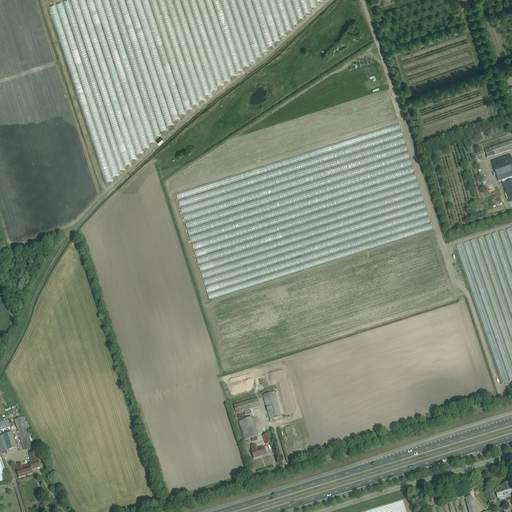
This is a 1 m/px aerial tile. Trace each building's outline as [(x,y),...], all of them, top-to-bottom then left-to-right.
[(511,140),(509,142),(484,150),(487,158),(494,155),(495,156),(511,149),(511,140)] [(511,160),(510,154),(491,161),(498,182),(501,180),(509,202),(511,201),(511,160)] [(338,375),(370,365),(368,360),(337,370),(338,375)] [(372,370),(299,390),(301,396),(334,387),(334,385),(373,374),(372,370)] [(264,375),(257,377),(259,386),(261,386),(262,388),(268,387),(264,375)] [(323,375),(297,381),(298,387),(305,386),(304,384),(324,379),(323,375)] [(375,377),(336,387),(337,392),(376,382),(375,377)] [(270,420),(282,417),(275,392),(263,396),(270,420)] [(305,411),(344,399),(343,395),(316,403),(317,407),(313,408),(313,407),(305,409),(305,411)] [(234,406),(236,414),(260,407),(257,399),(234,406)] [(25,417),(23,418),(14,421),(24,451),(33,448),(29,436),(31,435),(29,429),(30,429),(25,417)] [(246,420),(246,419),(238,421),(244,441),(257,437),(252,418),(246,420)] [(0,422),(0,428),(1,430),(9,428),(7,420),(4,421),(0,422)] [(0,438),(4,452),(17,448),(12,433),(0,436),(0,438)] [(265,451),(265,450),(264,447),(257,449),(256,445),(251,447),(253,451),(251,451),(254,459),(261,457),(261,456),(266,454),(266,455),(265,451)] [(37,457),(41,456),(39,450),(33,451),(34,453),(29,454),(32,463),(29,464),(30,465),(31,470),(40,467),(39,463),(37,457)] [(0,483),(8,481),(0,455),(0,483)] [(30,465),(22,468),(21,464),(17,465),(18,469),(16,470),(19,478),(26,476),(26,475),(31,473),(32,473),(32,474),(31,470),(30,465)] [(511,485),(510,485),(510,483),(502,485),(503,490),(501,491),(500,490),(496,491),(498,499),(506,496),(506,497),(511,494),(511,490),(511,486),(511,485)] [(475,511),(473,501),(472,496),(465,498),(468,511),(475,511)]
